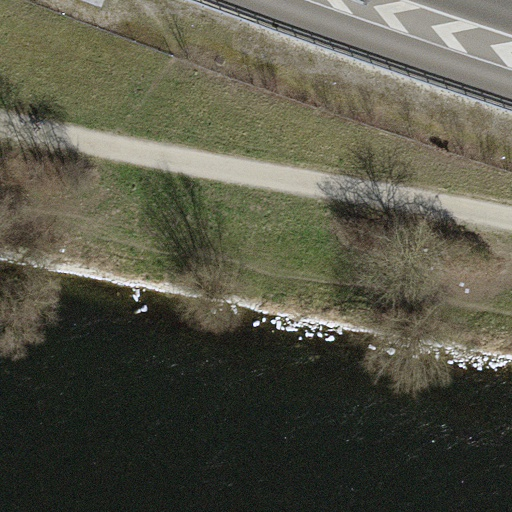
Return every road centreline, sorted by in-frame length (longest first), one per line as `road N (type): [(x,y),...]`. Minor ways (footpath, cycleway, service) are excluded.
road 1 (track): [(511,223),(0,123)]
road 2 (motorway): [(260,0),(511,84)]
